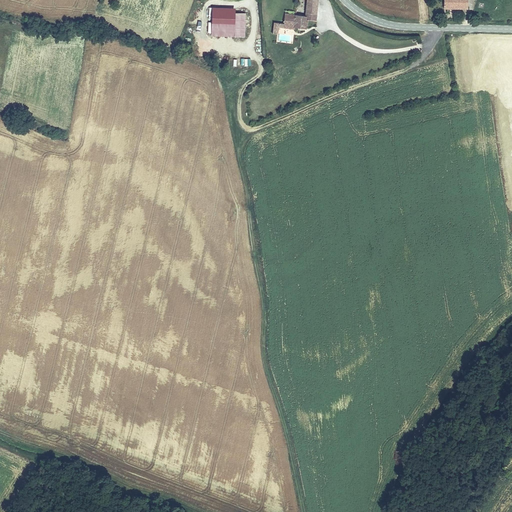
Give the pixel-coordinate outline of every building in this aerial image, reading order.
[(304,0),(304,14),(298,14),(297,27),(307,28),(308,19),(316,19),(318,0),(304,0)] [(233,35),(234,11),(234,8),(207,8),(207,35),(233,35)] [(234,11),(233,35),(244,35),(245,11),(234,11)] [(297,27),(298,14),(283,12),(282,23),(295,24),(295,26),(297,27)] [(226,57),(226,50),(214,49),(213,56),(226,57)]
